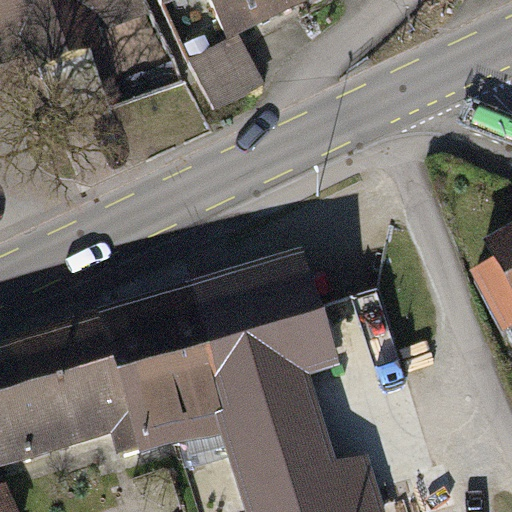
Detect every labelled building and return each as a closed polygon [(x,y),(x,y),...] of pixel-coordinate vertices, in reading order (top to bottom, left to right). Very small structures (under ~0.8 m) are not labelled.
[(0,0),(0,62),(130,23),(123,0),(0,0)] [(296,0),(157,0),(162,9),(180,0),(196,0),(220,48),(239,39),(301,10),(296,0)] [(296,0),(301,10),(321,0),(296,0)] [(220,48),(188,64),(212,114),(264,90),(239,39),(220,48)] [(475,287),(504,341),(511,336),(511,250),(494,261),(500,273),(475,287)] [(300,271),(105,332),(133,426),(142,454),(228,428),(252,511),(387,511),(370,456),(340,462),(316,378),(331,373),(300,271)] [(105,332),(0,365),(0,467),(133,426),(105,332)]
